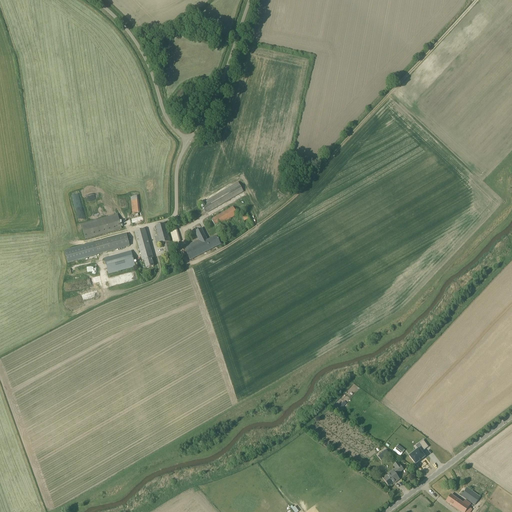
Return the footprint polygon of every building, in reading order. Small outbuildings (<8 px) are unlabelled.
[(238,183),(206,201),(202,204),(207,213),(243,192),(238,183)] [(133,213),(140,212),(138,195),(130,196),(133,213)] [(211,219),(216,227),(237,214),(233,207),(211,219)] [(81,225),(85,239),(122,229),(118,214),(81,225)] [(164,244),(167,256),(169,261),(174,259),(173,254),(171,248),(165,224),(156,226),(158,236),(155,237),(157,245),(164,244)] [(221,245),(216,236),(208,240),(201,228),(195,232),(199,240),(195,242),(194,242),(183,248),(190,260),(221,245)] [(145,229),(135,232),(143,261),(144,261),(146,268),(154,266),(151,259),(153,258),(145,229)] [(126,234),(64,251),(67,263),(129,246),(126,234)] [(108,274),(135,266),(131,252),(104,259),(108,274)] [(66,302),(68,308),(94,300),(92,294),(66,302)] [(55,314),(66,310),(63,304),(53,308),(55,314)] [(403,453),(405,450),(398,444),(395,448),(403,453)] [(390,454),(386,449),(378,456),(381,461),(390,454)] [(415,464),(419,461),(419,462),(421,460),(425,457),(419,449),(409,456),(415,464)] [(383,480),(388,486),(394,482),(395,483),(399,480),(396,475),(403,470),(398,462),(394,465),(396,469),(393,471),(389,473),(390,474),(383,480)] [(480,497),(473,492),(467,488),(461,496),(475,505),(480,497)] [(463,503),(451,495),(446,502),(460,511),(470,511),(472,509),(471,509),(474,506),(465,500),(463,503)]
